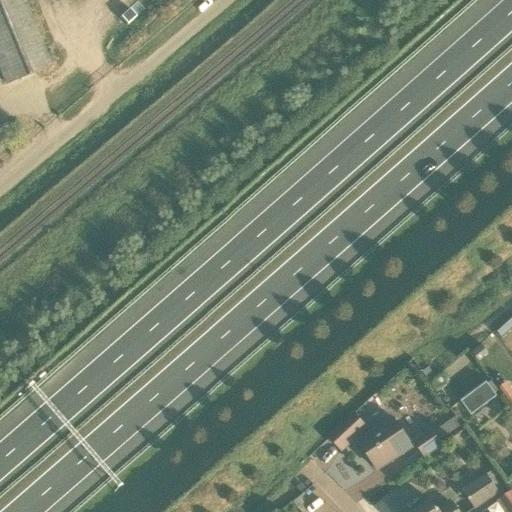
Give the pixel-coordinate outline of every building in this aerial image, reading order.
[(23,0),(0,0),(0,69),(6,84),(50,66),(23,0)] [(486,406),(497,397),(487,382),(474,392),(486,406)] [(511,406),(511,388),(508,383),(499,389),(511,406)] [(447,432),(462,424),(454,412),(440,420),(447,432)] [(367,428),(355,415),(354,415),(330,438),(330,439),(342,452),(343,451),(367,428)] [(413,447),(402,431),(394,420),(359,443),(377,471),(413,447)] [(441,446),(432,432),(415,444),(424,457),(441,446)] [(486,474),(463,489),(475,509),(499,493),(486,474)] [(511,511),(511,490),(497,501),(504,511),(511,511)] [(458,511),(452,504),(440,511),(438,511),(431,501),(415,511),(458,511)]
